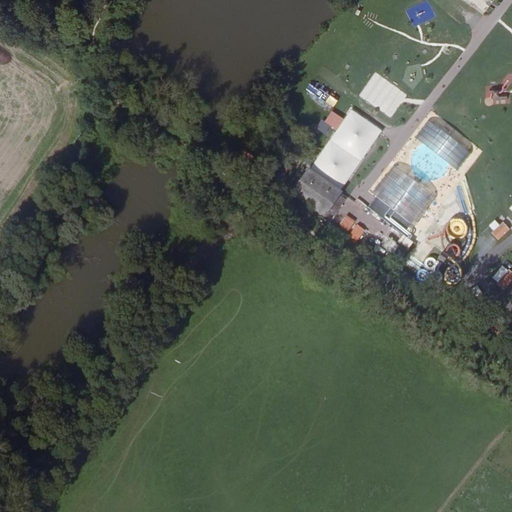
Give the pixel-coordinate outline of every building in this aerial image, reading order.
[(390,119),(407,95),(375,72),(358,95),(390,119)] [(508,98),(498,98),(497,89),(486,90),(486,104),(509,103),(508,98)] [(314,107),(306,118),(313,123),(321,112),(314,107)] [(350,169),(332,158),(325,169),(343,181),(350,169)] [(325,169),(311,160),(296,183),(326,205),(343,181),(325,169)] [(388,178),(366,206),(404,236),(426,207),(388,178)] [(492,219),(497,225),(502,220),(497,215),(492,219)] [(493,228),(499,235),(511,223),(505,217),(502,220),(497,225),(493,228)] [(452,221),(450,231),(465,234),(467,224),(452,221)] [(391,256),(398,245),(388,238),(381,249),(391,256)] [(499,277),(506,283),(511,276),(511,266),(511,265),(504,272),(499,277)] [(494,272),(499,277),(504,272),(499,267),(494,272)]
